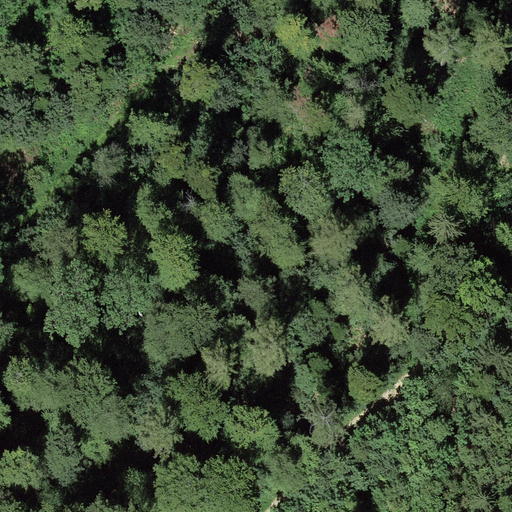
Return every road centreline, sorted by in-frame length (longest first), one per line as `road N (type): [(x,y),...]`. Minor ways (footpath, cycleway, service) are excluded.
road 1 (track): [(399,385),(416,256),(499,0)]
road 2 (track): [(511,287),(272,511)]
